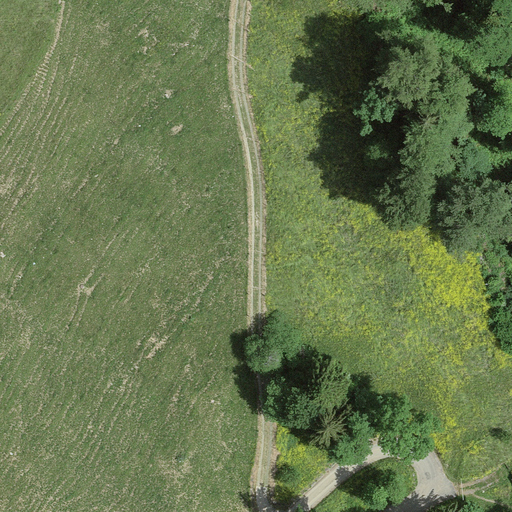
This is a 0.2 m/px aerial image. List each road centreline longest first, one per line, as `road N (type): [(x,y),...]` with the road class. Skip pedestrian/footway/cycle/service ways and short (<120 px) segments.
road 1 (track): [(266,511),(266,396),(253,311),(256,182),(236,52),(241,0)]
road 2 (unclassified): [(418,511),(431,496),(426,464),(392,449),(355,461),(298,511)]
